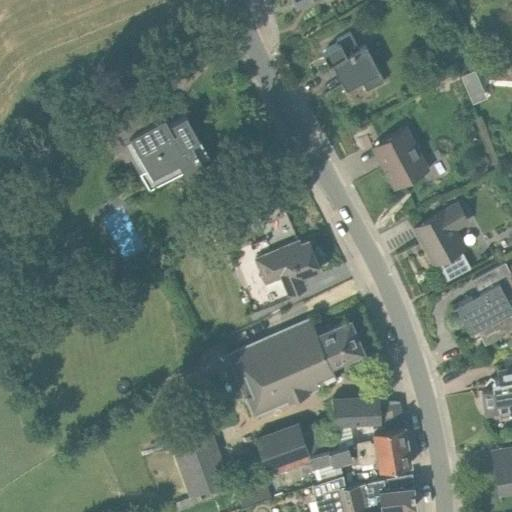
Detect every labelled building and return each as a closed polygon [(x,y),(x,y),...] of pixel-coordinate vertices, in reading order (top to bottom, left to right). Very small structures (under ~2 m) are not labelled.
[(359,48),(350,32),(336,39),(338,42),(322,50),(328,61),(331,60),(346,88),(361,80),(366,90),(384,81),(365,44),(359,48)] [(460,62),(453,65),(456,73),(463,70),(460,62)] [(473,87),(478,75),(475,66),(459,72),(465,90),(473,87)] [(168,121),(155,96),(111,120),(122,141),(129,138),(150,178),(178,163),(187,179),(213,165),(190,121),(185,112),(168,121)] [(383,165),(395,187),(429,169),(406,126),(371,144),(372,145),(383,165)] [(372,145),(371,144),(368,138),(359,142),(363,149),(372,145)] [(480,156),(474,170),(483,174),(489,159),(480,156)] [(438,261),(447,278),(469,266),(460,250),(465,247),(444,209),(413,225),(433,264),(438,261)] [(256,212),(234,222),(240,236),(241,235),(262,226),(256,212)] [(164,254),(169,264),(183,257),(198,249),(193,239),(177,247),(164,254)] [(300,243),(298,239),(255,258),(265,282),(281,276),(288,291),(305,284),(301,276),(320,268),(308,240),(300,243)] [(470,331),(477,328),(485,342),(511,328),(503,314),(511,308),(505,295),(511,291),(511,275),(505,262),(497,266),(472,279),(479,292),(456,304),(470,331)] [(318,331),(312,318),(230,352),(255,412),(337,378),(331,364),(363,351),(349,318),(318,331)] [(511,366),(497,369),(499,380),(494,381),(492,384),(492,389),(482,391),(486,415),(511,410),(511,366)] [(339,421),(371,420),(380,420),(379,400),(379,398),(336,398),(339,421)] [(380,420),(371,420),(374,440),(370,440),(369,438),(352,440),(348,442),(352,452),(407,444),(404,425),(399,400),(379,400),(380,420)] [(299,422),(255,437),(265,465),(308,450),(299,422)] [(325,449),(276,465),(278,472),(311,460),(313,467),(331,461),(332,465),(354,459),(355,463),(361,462),(361,463),(373,461),(373,459),(378,459),(379,469),(411,464),(407,444),(352,452),(348,442),(325,449)] [(499,491),(511,488),(511,459),(494,463),(499,491)] [(222,464),(206,469),(212,486),(228,481),(222,464)] [(334,511),(361,511),(385,509),(416,506),(413,484),(385,487),(384,477),(372,479),(346,483),(345,472),(320,480),(324,497),(330,495),(334,511)] [(242,506),(271,496),(267,485),(238,495),(242,506)] [(178,508),(202,500),(199,492),(175,501),(178,508)]
